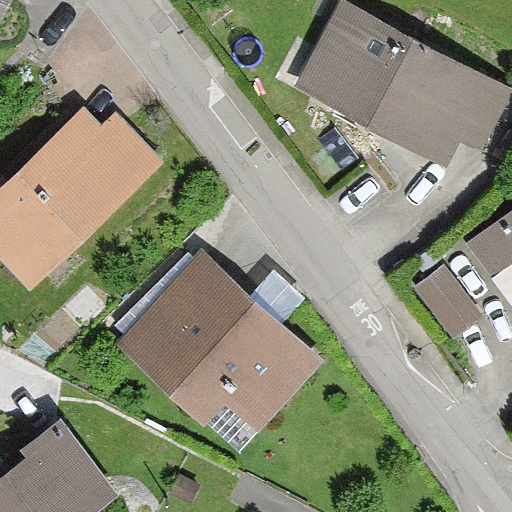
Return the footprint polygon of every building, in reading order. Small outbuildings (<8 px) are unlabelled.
[(0,0),(0,19),(8,0),(0,0)] [(511,92),(511,84),(344,0),(337,0),(293,87),(470,176),(511,92)] [(0,178),(0,257),(31,290),(165,164),(94,90),(0,178)] [(511,195),(461,234),(511,302),(511,195)] [(203,253),(116,337),(229,454),(316,370),(203,253)] [(0,469),(0,511),(87,511),(119,489),(61,411),(20,442),(26,450),(0,469)]
